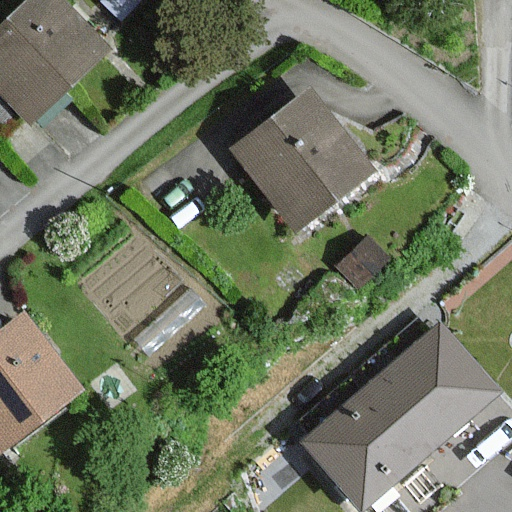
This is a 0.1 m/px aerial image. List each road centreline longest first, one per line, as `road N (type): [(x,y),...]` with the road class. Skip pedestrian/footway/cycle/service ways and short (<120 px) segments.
road 1 (track): [(511,203),(496,227),(185,511)]
road 2 (residential): [(295,12),(0,239)]
road 3 (unclassified): [(481,142),(370,48),(295,12)]
road 4 (residential): [(481,142),(497,103),(494,0)]
